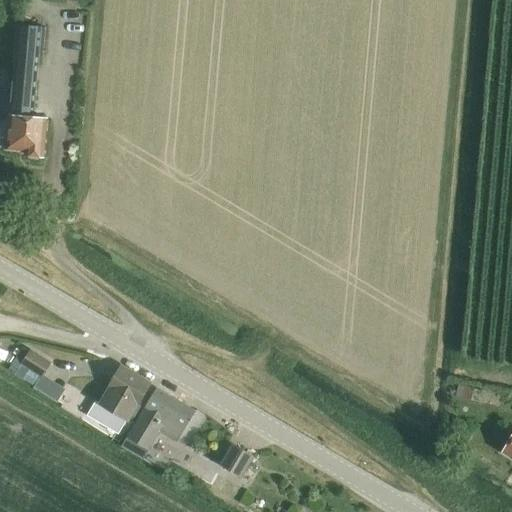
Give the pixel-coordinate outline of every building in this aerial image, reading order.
[(25,156),(28,156),(30,158),(40,159),(42,157),(44,157),(48,118),(30,116),(35,51),(40,51),(42,26),(18,24),(10,115),(9,115),(9,119),(0,122),(0,142),(6,146),(6,150),(25,152),(25,156)] [(15,359),(8,370),(15,374),(23,380),(34,387),(37,381),(41,376),(31,369),(22,363),(24,362),(30,352),(23,348),(17,357),(16,359),(15,359)] [(24,362),(22,363),(31,369),(41,376),(42,376),(50,364),(31,351),(30,352),(24,362)] [(110,387),(103,398),(100,403),(128,420),(138,404),(139,404),(152,383),(122,365),(109,386),(110,387)] [(157,388),(139,419),(129,437),(149,449),(160,431),(177,441),(195,410),(157,388)] [(464,388),(462,398),(471,400),(474,390),(464,388)] [(511,435),(502,453),(511,458),(511,435)] [(253,456),(252,456),(233,444),(221,464),(241,476),(253,456)] [(174,451),(170,457),(177,461),(185,466),(189,461),(181,455),(174,451)] [(189,461),(185,466),(191,470),(195,464),(196,462),(190,458),(189,461)] [(195,464),(191,470),(200,475),(203,470),(195,464)] [(205,467),(203,470),(200,475),(198,478),(199,479),(208,484),(214,473),(205,467)]
